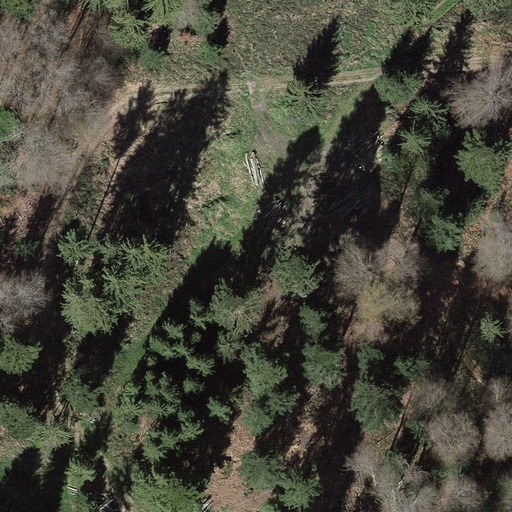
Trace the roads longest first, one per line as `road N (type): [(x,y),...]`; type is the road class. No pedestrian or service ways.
road 1 (track): [(511,61),(128,94),(109,112),(75,172),(55,238),(51,297),(70,409),(132,511)]
road 2 (track): [(454,0),(215,238),(106,401),(48,511)]
